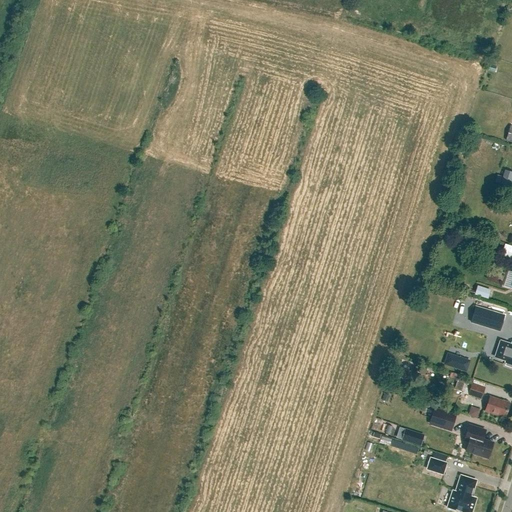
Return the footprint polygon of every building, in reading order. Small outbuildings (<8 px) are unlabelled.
[(509,186),(511,177),(511,172),(503,170),(499,183),(509,186)] [(500,255),(511,258),(511,246),(504,244),(500,255)] [(486,298),(489,289),(477,285),(474,295),(486,298)] [(475,304),(471,319),(499,328),(504,313),(475,304)] [(511,343),(507,342),(505,345),(502,344),(500,350),(503,351),(503,352),(509,354),(506,362),(511,364),(511,343)] [(448,354),(445,364),(466,371),(469,361),(448,354)] [(456,378),(454,389),(462,391),(464,380),(456,378)] [(484,387),(471,383),(470,386),(465,384),(463,391),(468,392),(467,395),(481,399),(484,387)] [(422,400),(434,398),(432,388),(420,391),(422,400)] [(505,417),(509,404),(490,397),(485,411),(505,417)] [(477,417),(479,408),(469,406),(467,415),(477,417)] [(434,408),(429,424),(451,431),(456,415),(434,408)] [(493,443),(482,439),(485,430),(469,425),(464,440),(469,441),(466,451),(488,458),(493,443)] [(404,430),(401,440),(413,443),(416,434),(404,430)] [(402,446),(403,441),(382,435),(381,439),(402,446)] [(445,463),(431,459),(428,469),(442,473),(445,463)] [(471,509),(474,499),(472,498),(471,494),(475,481),(461,476),(456,493),(453,492),(451,498),(450,498),(447,507),(456,510),(457,509),(465,511),(466,511),(470,511),(471,509)]
